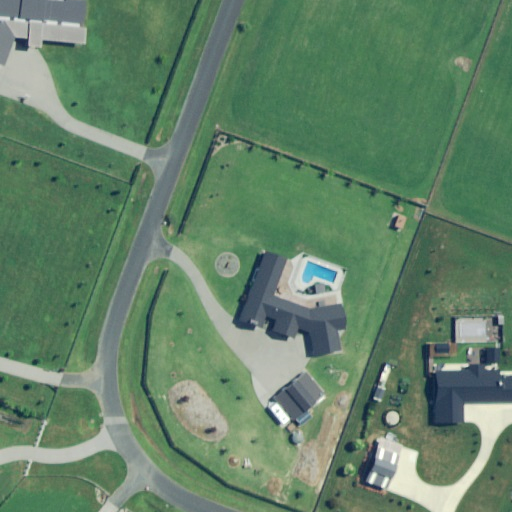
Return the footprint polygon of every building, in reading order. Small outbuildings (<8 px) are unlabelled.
[(0,0),(0,63),(4,65),(14,38),(87,43),(90,1),(75,0),(67,0),(68,3),(47,1),(47,0),(0,0)] [(342,305),(313,311),(273,296),(287,260),(266,252),(240,319),(262,327),(267,316),(277,319),(273,329),(294,337),(298,327),(310,332),(314,356),(321,354),(340,349),(335,329),(346,327),(342,305)] [(498,349),(483,349),(483,362),(498,362),(498,349)] [(499,372),(436,372),(436,422),(465,422),(465,399),(511,398),(511,376),(499,377),(499,372)] [(323,396),(302,374),(273,401),(293,423),(323,396)] [(381,441),(365,483),(387,491),(402,449),(381,441)]
